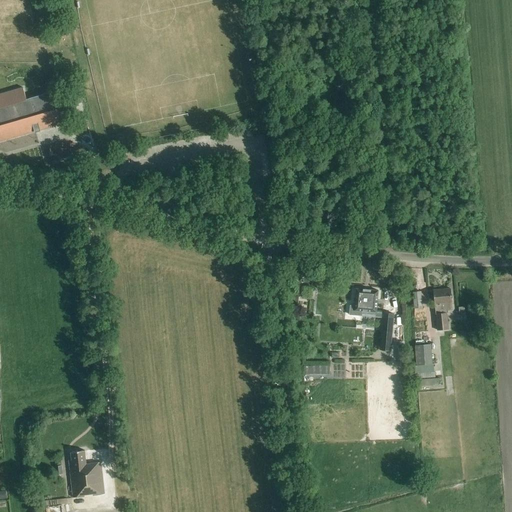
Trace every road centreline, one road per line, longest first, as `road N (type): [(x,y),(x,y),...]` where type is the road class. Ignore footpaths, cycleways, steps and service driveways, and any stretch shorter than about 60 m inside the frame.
road 1 (unclassified): [(511,258),(263,240),(0,180)]
road 2 (track): [(87,200),(108,401),(110,509)]
